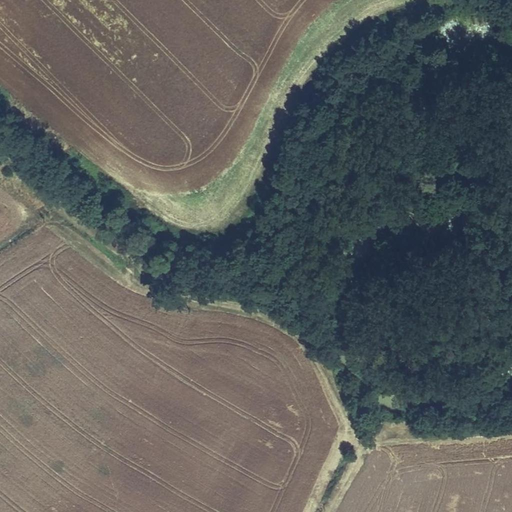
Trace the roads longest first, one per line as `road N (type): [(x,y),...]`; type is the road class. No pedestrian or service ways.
road 1 (track): [(0,85),(173,226),(220,228),(250,201),(292,107),(330,55),(356,30),(420,0)]
road 2 (track): [(122,260),(0,141)]
